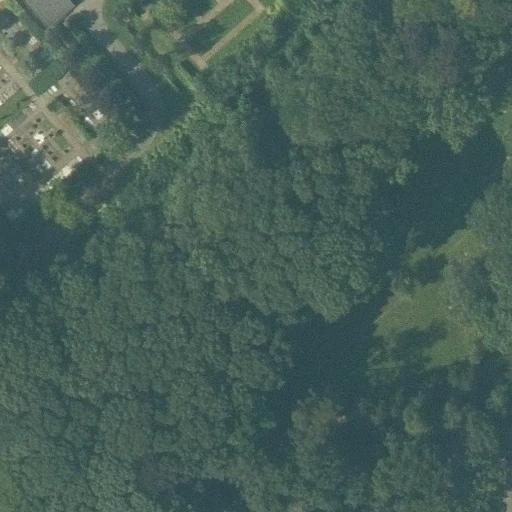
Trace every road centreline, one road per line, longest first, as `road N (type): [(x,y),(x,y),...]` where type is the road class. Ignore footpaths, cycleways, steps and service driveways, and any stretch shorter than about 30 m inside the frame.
road 1 (residential): [(8,324),(19,273),(151,124),(147,81),(93,25),(95,0)]
road 2 (residential): [(8,324),(20,511)]
